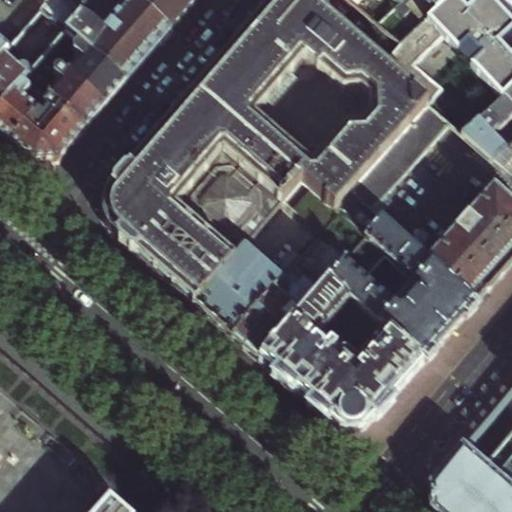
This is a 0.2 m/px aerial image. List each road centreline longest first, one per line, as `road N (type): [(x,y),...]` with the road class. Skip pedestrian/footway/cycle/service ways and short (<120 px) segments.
road 1 (secondary): [(336,511),(30,246)]
road 2 (secondary): [(7,274),(279,511)]
road 3 (residential): [(241,0),(30,246)]
road 4 (tertiary): [(355,511),(511,330)]
